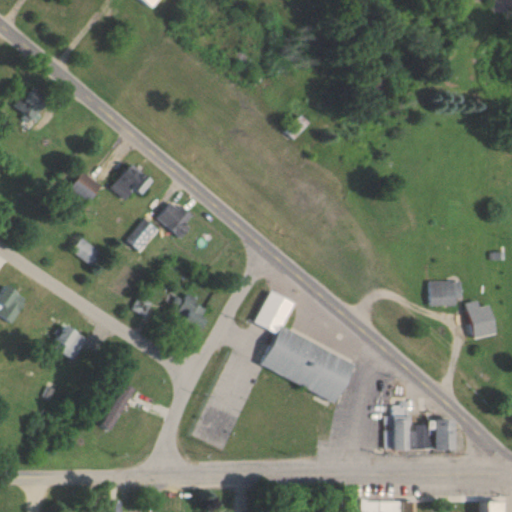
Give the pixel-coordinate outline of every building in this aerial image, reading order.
[(150,0),(144,8),(133,0),(150,0)] [(372,54),(383,100),(371,103),(360,57),(372,54)] [(9,105),(27,119),(33,112),(30,109),(41,95),(30,87),(20,99),(16,96),(9,105)] [(279,132),(289,141),(305,121),(295,113),(279,132)] [(122,164),(124,167),(127,164),(137,172),(135,174),(142,180),(131,194),(128,191),(121,199),(104,186),(122,164)] [(77,171),(95,185),(83,200),(74,193),(69,200),(63,195),(67,190),(64,188),(77,171)] [(169,199),(187,215),(179,224),(183,227),(175,237),(153,218),(169,199)] [(140,219),(123,240),(132,248),(149,226),(140,219)] [(78,236),(102,254),(91,268),(68,249),(78,236)] [(426,282),(426,306),(451,305),(451,298),(457,298),(457,281),(426,282)] [(0,286),(20,299),(13,310),(15,311),(7,324),(0,319),(0,286)] [(267,292),(251,323),(273,335),(289,304),(267,292)] [(183,294),(190,298),(187,303),(201,310),(190,330),(174,321),(179,312),(174,309),(183,294)] [(136,296),(148,303),(141,316),(129,309),(136,296)] [(59,325),(81,338),(68,358),(47,345),(59,325)] [(351,367),(331,405),(258,367),(278,329),(351,367)] [(117,365),(126,370),(123,377),(113,373),(117,365)] [(121,385),(97,426),(106,430),(129,389),(121,385)] [(46,386),(54,390),(49,399),(42,396),(46,386)] [(425,418),(446,418),(446,448),(383,448),(383,415),(387,415),(387,405),(394,405),(394,400),(402,400),(402,431),(413,431),(413,424),(425,424),(425,418)] [(489,511),(490,501),(471,501),(471,511),(489,511)] [(395,502),(395,511),(358,511),(358,502),(395,502)] [(118,503),(118,511),(89,511),(89,509),(104,509),(104,503),(118,503)] [(398,503),(398,511),(409,511),(409,503),(398,503)]
